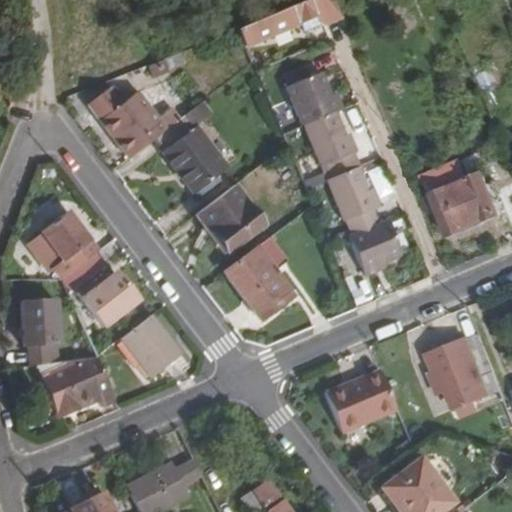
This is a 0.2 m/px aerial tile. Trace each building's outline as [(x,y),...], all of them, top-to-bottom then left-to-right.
[(307,0),(278,13),(237,29),(244,47),(315,16),(318,23),(322,25),(340,17),(336,8),(332,0),(307,0)] [(181,53),(166,58),(171,71),(186,64),(181,53)] [(163,60),(147,67),(153,80),(169,73),(163,60)] [(315,65),(284,77),(288,86),(319,74),(315,65)] [(325,166),(331,179),(327,181),(344,222),(347,221),(352,234),(347,237),(364,276),(380,270),(378,265),(383,262),(400,255),(386,221),(379,224),(373,210),(379,207),(371,189),(367,191),(358,168),(352,153),(355,152),(348,135),(345,136),(335,113),(342,109),(335,95),(331,97),(321,73),(319,74),(288,86),(286,87),(302,126),(304,125),(321,167),(325,166)] [(85,102),(128,158),(153,138),(164,131),(138,97),(123,109),(105,86),(85,102)] [(202,102),(183,117),(193,129),(211,114),(202,102)] [(183,117),(182,116),(164,131),(153,138),(163,151),(162,153),(193,194),(226,169),(195,128),(193,130),(193,129),(183,117)] [(500,214),(483,171),(419,196),(424,208),(435,204),(449,236),(462,231),(461,228),(482,219),(483,221),(500,214)] [(262,225),(233,186),(195,215),(225,253),(262,225)] [(28,244),(50,273),(54,270),(60,279),(94,254),(86,243),(88,241),(67,213),(40,233),(41,234),(28,244)] [(223,272),(255,314),(287,289),(272,270),(286,260),(269,237),(223,272)] [(97,252),(88,241),(86,243),(94,254),(97,252)] [(60,279),(60,280),(60,281),(66,295),(103,267),(94,254),(60,279)] [(93,283),(78,294),(103,326),(135,301),(114,274),(97,287),(93,283)] [(287,289),(255,314),(264,325),(296,301),(287,289)] [(21,303),(23,345),(44,344),(58,343),(56,302),(21,303)] [(178,355),(148,316),(120,338),(150,377),(178,355)] [(443,368),(453,390),(460,407),(501,390),(479,334),(430,355),(437,371),(443,368)] [(23,345),(24,367),(33,366),(42,365),(45,364),(44,344),(23,345)] [(42,365),(52,386),(44,389),(54,414),(97,395),(102,406),(113,401),(94,358),(45,364),(42,365)] [(33,366),(44,389),(52,386),(42,365),(33,366)] [(430,373),(439,395),(453,390),(443,368),(437,371),(430,373)] [(341,433),(394,410),(378,371),(324,394),(341,433)] [(405,441),(394,449),(401,457),(412,449),(405,441)] [(440,511),(453,503),(420,459),(382,488),(399,511),(440,511)] [(180,465),(190,483),(201,477),(192,460),(180,465)] [(125,486),(138,511),(157,511),(188,496),(183,487),(190,483),(180,465),(173,469),(171,464),(125,486)] [(288,511),(267,481),(242,497),(251,511),(255,511),(262,508),(264,511),(288,511)] [(68,511),(109,511),(100,493),(67,509),(68,511)]
